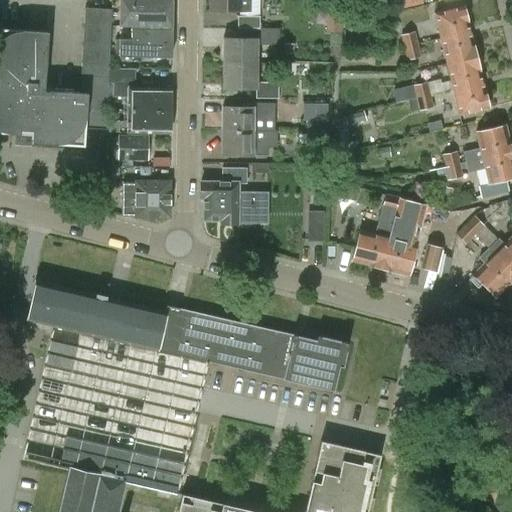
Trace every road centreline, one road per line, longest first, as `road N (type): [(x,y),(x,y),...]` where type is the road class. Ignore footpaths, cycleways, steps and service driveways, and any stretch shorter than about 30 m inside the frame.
road 1 (residential): [(511,338),(177,249)]
road 2 (residential): [(186,0),(177,249)]
road 3 (residential): [(177,249),(0,204)]
